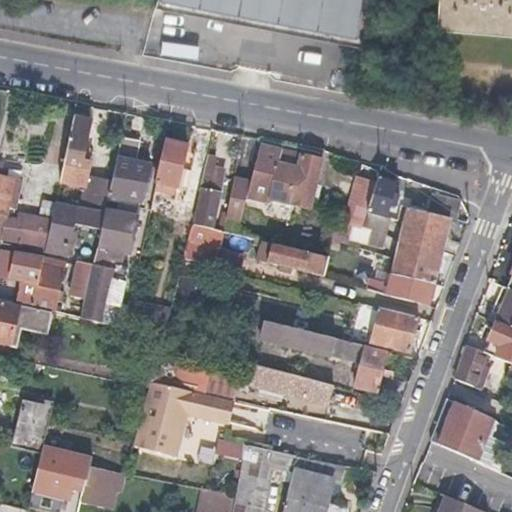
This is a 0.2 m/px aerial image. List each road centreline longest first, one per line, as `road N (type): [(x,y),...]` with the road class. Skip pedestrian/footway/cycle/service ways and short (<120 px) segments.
road 1 (residential): [(0,64),(507,154)]
road 2 (residential): [(383,511),(507,154)]
